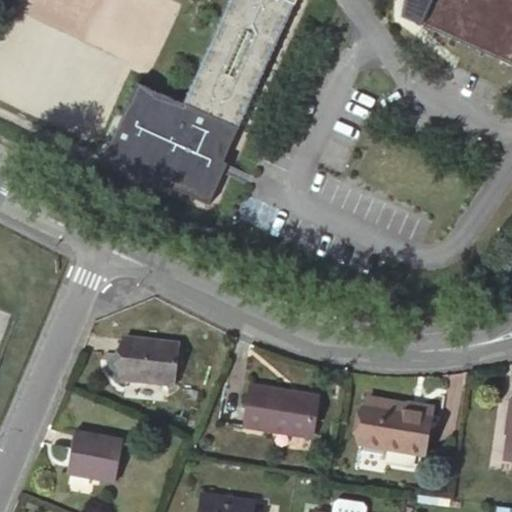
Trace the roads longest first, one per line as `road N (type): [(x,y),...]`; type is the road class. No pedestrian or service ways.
road 1 (residential): [(95,246),(312,337),(363,348),(488,341),(511,329)]
road 2 (unclassified): [(95,246),(0,478)]
